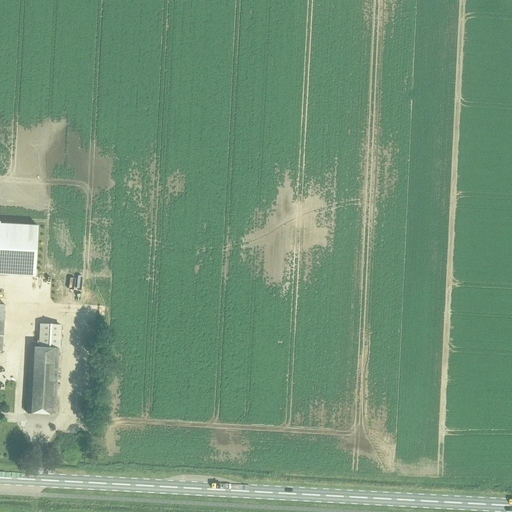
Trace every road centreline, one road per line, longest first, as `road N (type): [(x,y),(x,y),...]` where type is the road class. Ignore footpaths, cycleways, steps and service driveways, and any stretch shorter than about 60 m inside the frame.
road 1 (primary): [(0,477),(511,503)]
road 2 (unknown): [(44,421),(19,410),(25,311),(50,309),(73,320),(69,413),(59,421)]
